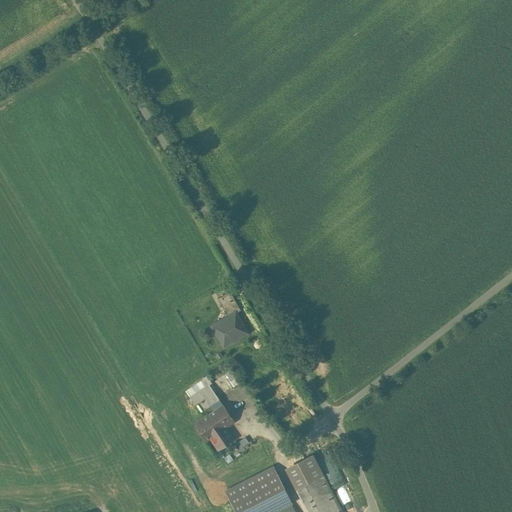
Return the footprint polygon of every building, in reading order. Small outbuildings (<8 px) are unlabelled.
[(230,291),(218,298),(228,316),(212,325),(222,345),(246,332),(241,323),(240,324),(234,312),(240,309),(230,291)] [(294,398),(277,374),(267,381),(283,403),(281,404),(283,406),(294,398)] [(219,400),(209,385),(198,392),(203,399),(202,400),(204,402),(200,404),(204,410),(210,406),(219,400)] [(283,406),(276,411),(286,424),(304,411),(294,398),(283,406)] [(219,400),(210,406),(214,412),(223,406),(219,400)] [(214,412),(196,424),(207,439),(210,437),(213,441),(217,442),(221,448),(232,440),(232,439),(224,428),(234,421),(223,406),(214,412)] [(217,442),(213,441),(218,449),(221,448),(217,442)] [(297,488),(323,475),(313,455),(287,469),(297,488)] [(272,468),(226,491),(236,511),(272,511),(290,503),(272,468)] [(295,489),(306,511),(342,511),(323,475),(297,488),(295,489)] [(290,503),(272,511),(295,511),(291,503),(290,503)]
